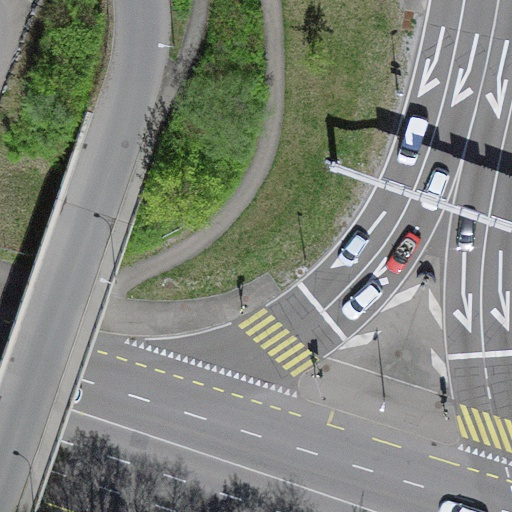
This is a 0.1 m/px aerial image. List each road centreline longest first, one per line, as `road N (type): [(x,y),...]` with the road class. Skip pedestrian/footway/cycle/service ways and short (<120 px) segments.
road 1 (motorway): [(484,75),(348,289),(216,381),(110,436)]
road 2 (motorway): [(484,75),(485,359),(511,487)]
road 3 (secondary): [(339,511),(110,436)]
